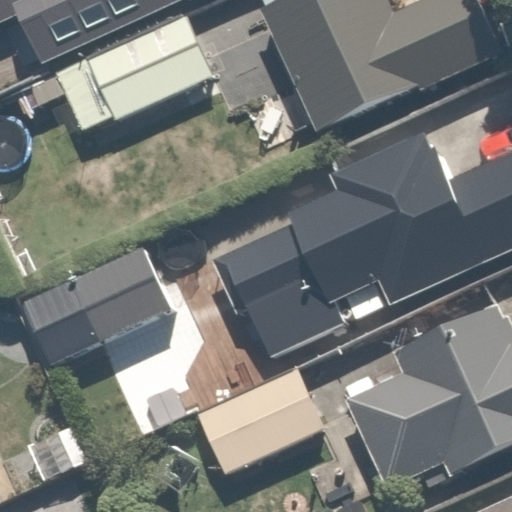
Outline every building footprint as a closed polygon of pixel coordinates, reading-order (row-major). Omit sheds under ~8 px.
[(0,0),(0,27),(53,4),(51,0),(0,0)] [(394,0),(291,0),(264,12),(322,139),(508,55),(482,0),(436,0),(401,16),(394,0)] [(219,80),(192,15),(56,70),(82,135),(219,80)] [(511,256),(511,176),(463,199),(441,150),(437,152),(429,135),(338,177),(346,193),(297,215),(302,225),(228,259),(274,361),(349,327),(340,306),(382,286),(394,311),(511,256)] [(175,313),(147,252),(28,306),(56,367),(175,313)] [(409,376),(351,403),(392,492),(450,465),(456,477),(511,451),(511,316),(507,306),(400,355),(409,376)] [(136,338),(130,340),(124,342),(118,346),(113,351),(109,356),(107,362),(105,369),(104,375),(105,382),(106,388),(109,394),(113,400),(117,405),(123,408),(129,411),(135,413),(142,414),(148,413),(155,412),(161,409),(166,405),(171,401),(175,395),(178,389),(180,383),(180,376),(180,369),(178,363),(176,357),(172,351),(167,347),(162,343),(156,340),(149,338),(143,337),(136,338)] [(305,371),(204,418),(231,476),(332,429),(305,371)] [(511,511),(511,502),(490,511),(511,511)]
